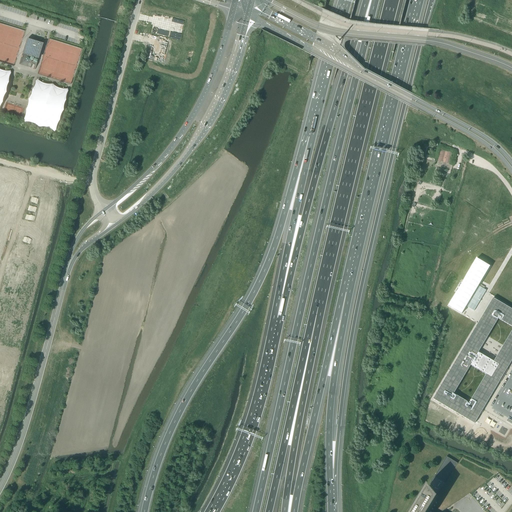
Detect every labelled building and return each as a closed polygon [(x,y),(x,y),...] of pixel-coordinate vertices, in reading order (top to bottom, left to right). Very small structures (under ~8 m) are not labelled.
[(26,62),(36,65),(43,44),(27,39),(24,48),(24,49),(29,50),(26,62)] [(0,107),(0,108),(3,104),(4,98),(6,94),(7,88),(9,84),(9,79),(11,74),(10,72),(6,72),(2,71),(0,70),(0,107)] [(41,83),(38,80),(36,82),(35,87),(32,91),(32,96),(29,101),(28,107),(26,111),(26,116),(24,121),(24,123),(29,123),(33,124),(37,126),(39,128),(44,128),(48,129),(52,130),(55,133),(56,131),(57,126),(60,122),(61,116),(64,112),(64,106),(66,102),(67,97),(68,92),(68,90),(64,90),(59,89),(56,87),(53,85),(49,85),(44,84),(41,83)] [(439,150),(436,162),(449,165),(452,153),(439,150)] [(471,258),(444,299),(462,311),(489,270),(471,258)] [(474,421),(511,361),(511,306),(497,296),(433,395),(474,421)] [(476,489),(487,481),(446,457),(433,478),(429,485),(428,484),(410,511),(441,511),(470,493),(476,489)]
